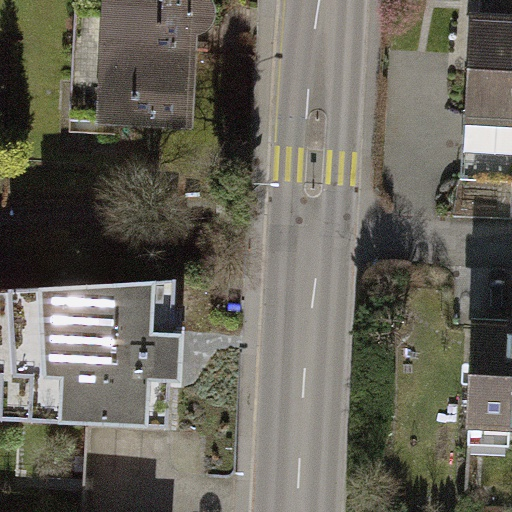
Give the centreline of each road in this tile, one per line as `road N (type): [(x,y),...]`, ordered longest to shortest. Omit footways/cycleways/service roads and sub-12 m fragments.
road 1 (secondary): [(319,221),(296,511)]
road 2 (secondary): [(332,0),(319,221)]
road 3 (residential): [(511,242),(319,221)]
